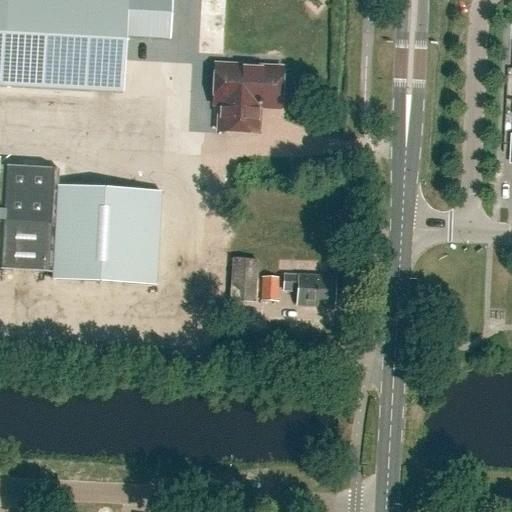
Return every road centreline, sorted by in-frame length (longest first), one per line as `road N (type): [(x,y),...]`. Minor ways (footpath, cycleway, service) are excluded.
road 1 (track): [(393,364),(0,346)]
road 2 (tertiary): [(282,502),(0,488)]
road 3 (secondary): [(386,507),(402,229)]
road 4 (residential): [(469,232),(479,18),(488,0)]
road 5 (secondary): [(402,229),(408,108)]
